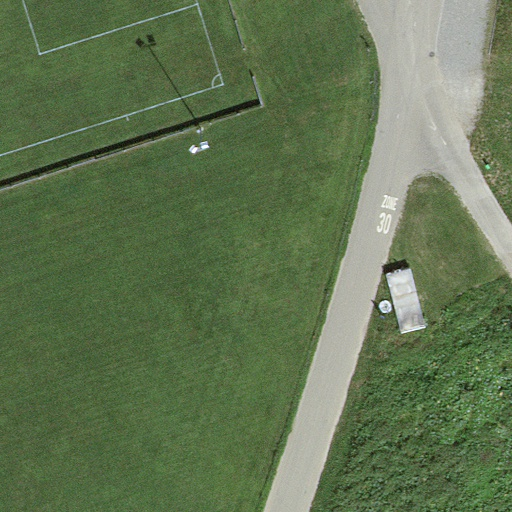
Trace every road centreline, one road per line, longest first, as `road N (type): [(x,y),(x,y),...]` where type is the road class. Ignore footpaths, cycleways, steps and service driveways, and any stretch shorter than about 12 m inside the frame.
road 1 (track): [(408,82),(276,511)]
road 2 (track): [(408,82),(511,254)]
road 3 (residential): [(370,0),(408,82),(427,0)]
